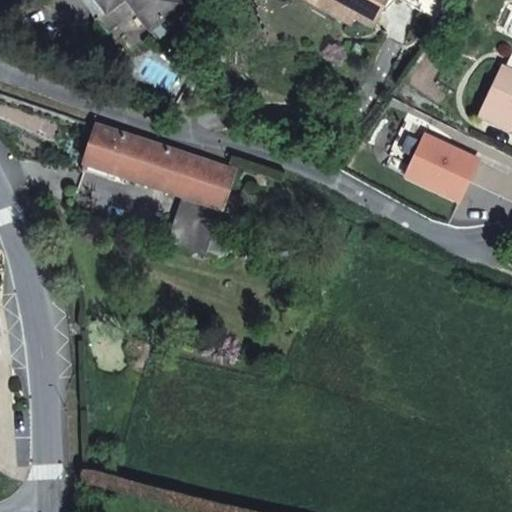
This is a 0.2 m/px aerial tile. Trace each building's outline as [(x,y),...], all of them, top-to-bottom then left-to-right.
[(186,3),(183,0),(94,0),(104,13),(122,0),(127,0),(150,30),(151,29),(169,16),(186,3)] [(362,16),(333,0),(308,0),(356,27),(360,20),(362,16)] [(371,26),(386,0),(333,0),(362,16),(360,20),(371,26)] [(177,27),(169,16),(151,29),(159,40),(177,27)] [(511,71),(504,67),(485,107),(511,119),(511,71)] [(511,134),(511,120),(485,107),(479,119),(511,135),(511,134)] [(235,171),(97,126),(85,164),(184,197),(167,244),(206,257),(207,254),(222,259),(230,236),(215,230),(235,171)]
